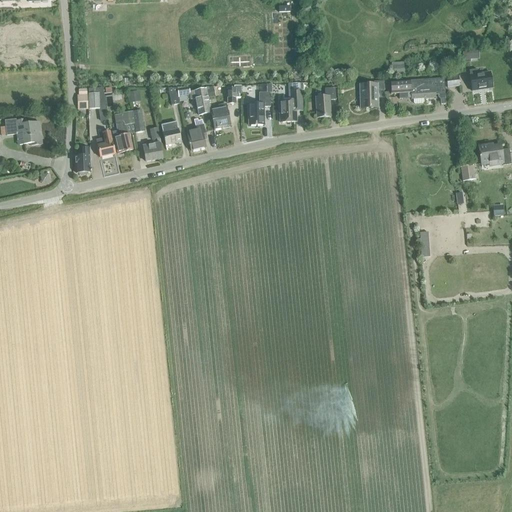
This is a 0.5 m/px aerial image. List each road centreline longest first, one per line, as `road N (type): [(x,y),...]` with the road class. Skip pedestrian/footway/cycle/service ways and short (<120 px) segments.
road 1 (unclassified): [(68,189),(287,140),(511,103)]
road 2 (track): [(437,511),(393,147),(373,127)]
road 3 (residential): [(68,189),(61,0)]
